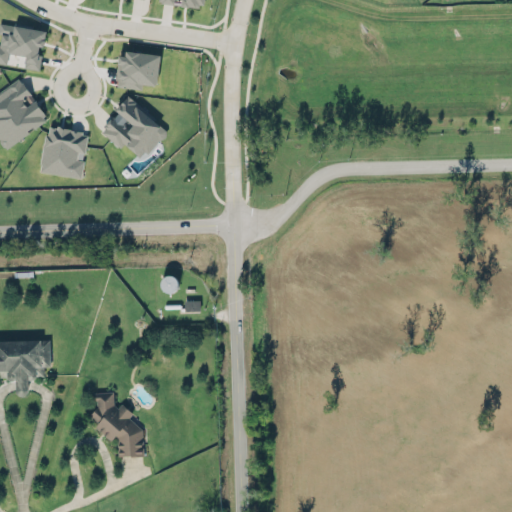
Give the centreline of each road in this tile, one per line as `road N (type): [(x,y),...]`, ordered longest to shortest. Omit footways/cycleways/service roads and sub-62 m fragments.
road 1 (tertiary): [(232,224),(242,511)]
road 2 (tertiary): [(0,228),(232,224)]
road 3 (tertiary): [(243,0),(231,70),(232,224)]
road 4 (residential): [(30,0),(86,22),(235,43)]
